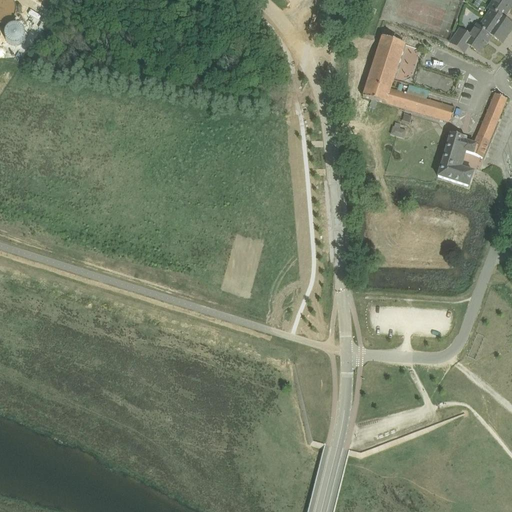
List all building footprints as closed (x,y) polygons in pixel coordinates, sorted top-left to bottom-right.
[(0,0),(0,23),(0,24),(5,23),(10,21),(14,17),(16,12),(16,7),(14,2),(11,0),(0,0)] [(478,0),(476,0),(473,5),(478,9),(482,2),(478,0)] [(511,0),(494,0),(488,8),(503,18),(511,4),(511,0)] [(475,25),(491,36),(502,43),(503,41),(501,39),(511,24),(503,18),(488,8),(488,9),(489,10),(478,25),(476,24),(475,25)] [(364,15),(358,13),(356,20),(362,21),(364,15)] [(491,36),(475,25),(470,33),(461,28),(450,44),(464,53),(469,46),(479,53),(491,36)] [(9,44),(13,46),(17,45),(21,43),(24,40),(25,36),(24,32),(21,28),(17,26),(12,26),(8,28),(5,32),(5,37),(6,41),(9,44)] [(385,104),(390,88),(405,44),(382,37),(363,97),(385,104)] [(455,108),(390,88),(385,104),(405,110),(451,123),(455,108)] [(495,94),(478,137),(490,142),(507,99),(495,94)] [(412,116),(405,114),(403,120),(410,123),(412,116)] [(394,127),(391,135),(404,139),(407,130),(400,128),(401,125),(396,123),(395,127),(394,127)] [(482,159),(490,142),(478,137),(474,145),(466,142),(466,138),(451,135),(438,177),(468,187),(473,172),(461,168),(463,163),(462,162),(465,152),(473,155),(482,159)]
